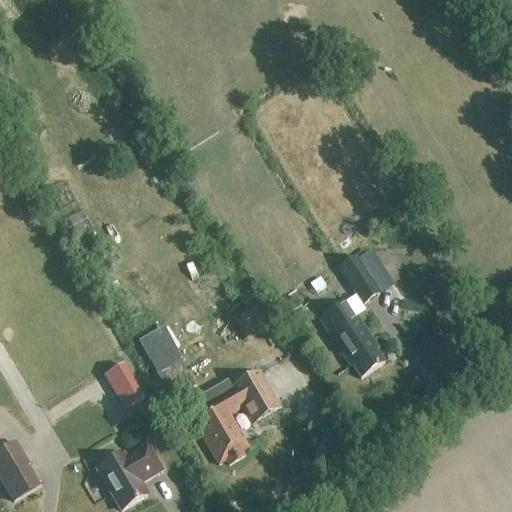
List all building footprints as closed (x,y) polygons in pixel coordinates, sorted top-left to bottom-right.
[(336,268),(361,304),(378,293),(353,256),(336,268)] [(306,309),(294,316),(300,325),(311,317),(306,309)] [(157,339),(141,316),(122,328),(138,352),(157,339)] [(376,349),(355,317),(327,335),(348,368),(357,362),(365,374),(383,363),(374,350),(376,349)] [(328,353),(313,358),(319,375),(334,370),(328,353)] [(143,402),(123,368),(106,378),(126,412),(143,402)] [(204,431),(203,432),(222,466),(225,464),(228,470),(246,460),(243,454),(248,451),(228,415),(239,409),(247,424),(276,408),(256,373),(230,388),(227,382),(196,401),(204,414),(197,418),(204,431)] [(3,444),(0,446),(0,501),(1,504),(29,487),(3,444)] [(94,471),(118,511),(126,511),(150,498),(143,486),(164,473),(147,445),(126,457),(124,453),(94,471)]
